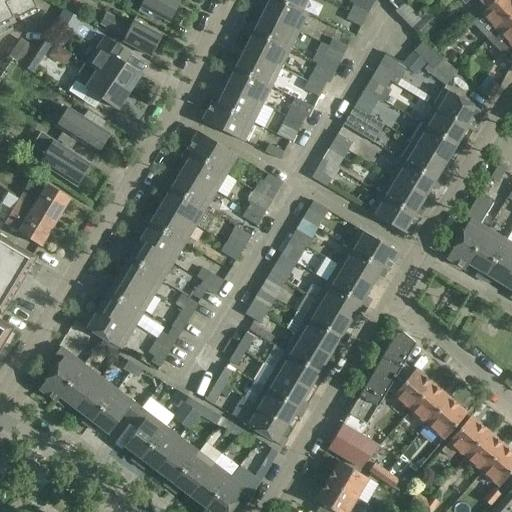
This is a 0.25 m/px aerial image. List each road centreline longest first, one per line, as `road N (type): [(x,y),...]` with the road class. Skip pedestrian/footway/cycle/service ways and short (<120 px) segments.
road 1 (residential): [(0,404),(174,113),(229,0)]
road 2 (residential): [(261,511),(392,298)]
road 3 (residential): [(392,298),(486,138)]
road 4 (residential): [(130,511),(49,448),(0,422)]
road 5 (residential): [(511,402),(392,298)]
